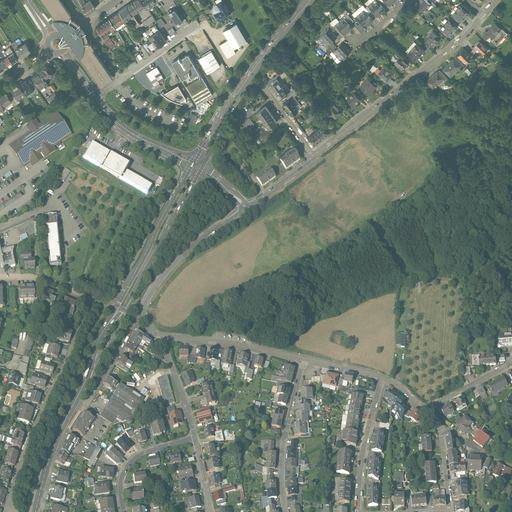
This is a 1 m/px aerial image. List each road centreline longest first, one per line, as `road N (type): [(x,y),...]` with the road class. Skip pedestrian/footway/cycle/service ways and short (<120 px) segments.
road 1 (primary): [(35,511),(98,338),(195,165)]
road 2 (residential): [(0,274),(32,275),(88,297),(15,474),(12,511)]
road 3 (residential): [(311,159),(482,17)]
road 4 (primary): [(195,165),(242,82),(309,0)]
road 5 (residential): [(285,511),(281,456),(302,357)]
road 6 (residential): [(141,305),(175,259),(246,205)]
road 7 (residential): [(302,357),(158,334)]
road 8 (residential): [(358,511),(382,378)]
road 9 (primary): [(94,98),(127,129),(195,165)]
road 10 (residential): [(122,511),(126,464),(151,447),(194,437)]
